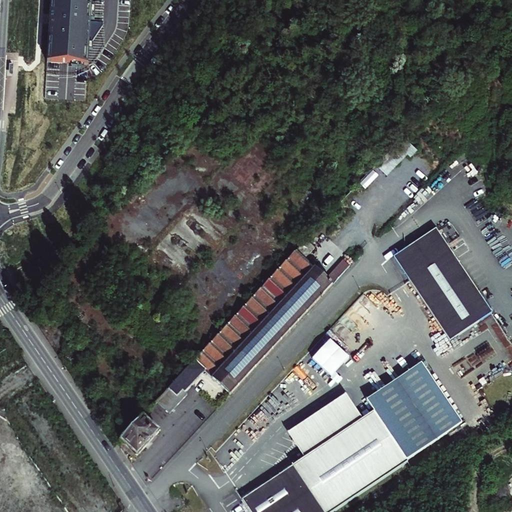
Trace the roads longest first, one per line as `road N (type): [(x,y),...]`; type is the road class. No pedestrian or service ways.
road 1 (residential): [(191,0),(47,197),(0,212)]
road 2 (tertiary): [(7,308),(147,511)]
